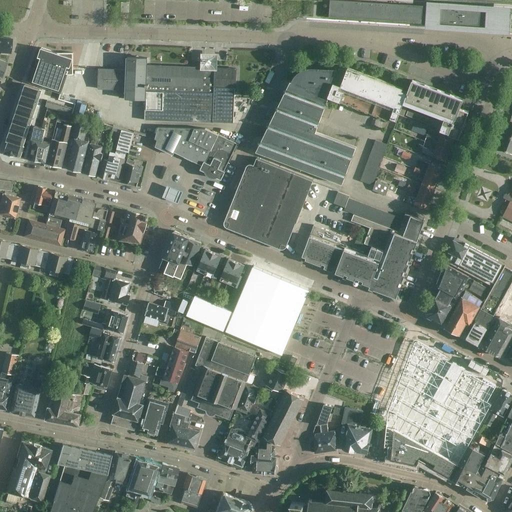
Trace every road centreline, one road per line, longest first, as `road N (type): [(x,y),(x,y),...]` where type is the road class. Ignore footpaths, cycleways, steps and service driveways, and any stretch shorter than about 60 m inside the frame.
road 1 (residential): [(289,41),(32,29)]
road 2 (residential): [(211,230),(289,41)]
road 3 (residential): [(489,511),(431,479),(341,458),(306,464)]
road 4 (residential): [(99,436),(187,456),(276,492)]
road 5 (residential): [(361,293),(298,443),(306,464)]
road 6 (residential): [(99,436),(147,273)]
road 7 (residential): [(361,293),(211,230)]
road 8 (residential): [(445,223),(491,94),(489,77)]
road 9 (residential): [(168,212),(35,173)]
road 10 (residential): [(17,238),(147,273)]
road 11 (residential): [(500,51),(486,42),(377,36)]
road 12 (residential): [(489,77),(403,55),(377,36)]
